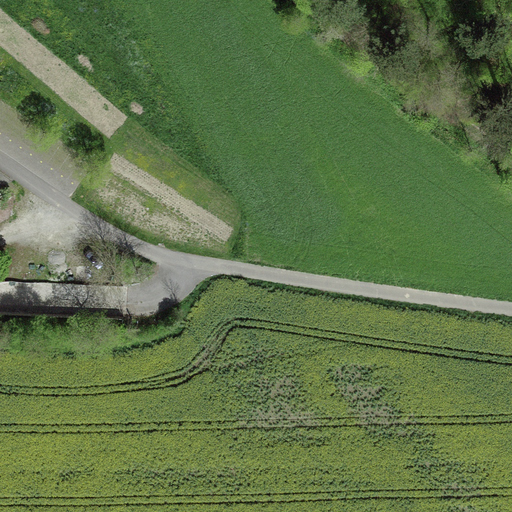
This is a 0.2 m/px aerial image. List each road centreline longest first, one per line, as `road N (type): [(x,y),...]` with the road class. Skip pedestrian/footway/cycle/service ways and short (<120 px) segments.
road 1 (unclassified): [(0,167),(66,212),(160,259),(511,304)]
road 2 (track): [(315,0),(511,151)]
